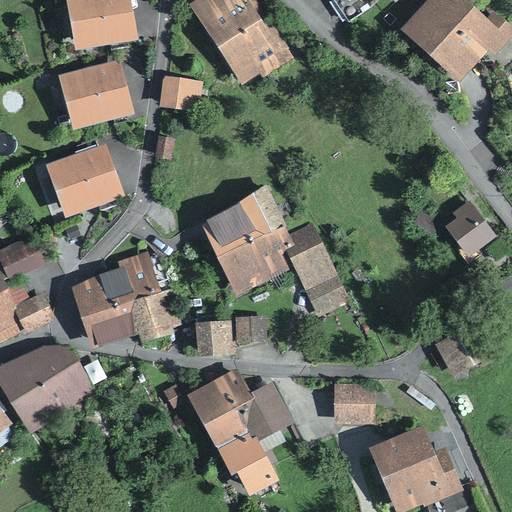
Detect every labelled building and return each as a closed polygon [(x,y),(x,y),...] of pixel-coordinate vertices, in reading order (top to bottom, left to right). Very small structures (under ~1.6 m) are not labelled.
[(111,51),(131,47),(123,0),(80,0),(75,1),(82,43),(109,39),(111,51)] [(208,0),(198,7),(222,45),(223,45),(265,17),(254,0),(208,0)] [(333,0),(349,22),(378,2),(376,0),(333,0)] [(494,35),(501,42),(510,33),(494,19),(487,27),(457,0),(436,0),(433,4),(428,0),(415,15),(419,19),(410,29),(459,74),(494,35)] [(265,72),(291,55),(265,17),(223,45),(222,45),(243,78),(261,66),(265,72)] [(114,126),(128,122),(114,68),(68,81),(79,122),(111,114),(114,126)] [(168,82),(165,105),(197,109),(199,86),(168,82)] [(171,144),(159,142),(157,154),(168,156),(171,144)] [(100,211),(119,204),(101,153),(56,169),(70,209),(96,200),(100,211)] [(226,254),(283,227),(289,224),(279,204),(273,207),(264,188),(243,206),(241,204),(211,222),(226,254)] [(450,229),(468,253),(492,235),(469,204),(458,212),(463,218),(450,229)] [(311,228),(289,239),(283,227),(226,254),(243,288),(300,261),(322,310),(345,299),(311,228)] [(38,263),(31,247),(11,255),(19,272),(38,263)] [(0,292),(2,291),(1,289),(12,283),(9,276),(19,272),(11,255),(1,260),(0,257),(0,292)] [(82,291),(89,316),(157,294),(143,257),(133,261),(135,267),(103,278),(105,284),(82,291)] [(0,292),(0,332),(23,321),(18,310),(36,301),(34,297),(28,300),(19,280),(12,283),(1,289),(2,291),(0,292)] [(180,322),(170,290),(157,294),(89,316),(98,339),(139,326),(144,341),(168,333),(166,327),(180,322)] [(23,321),(27,330),(51,317),(42,298),(36,301),(18,310),(23,321)] [(482,364),(492,358),(468,319),(439,341),(443,348),(434,353),(443,369),(452,364),(455,370),(478,357),(482,364)] [(197,325),(199,351),(233,349),(231,322),(197,325)] [(75,400),(79,408),(98,398),(88,380),(86,382),(69,350),(40,358),(28,366),(23,358),(0,368),(0,369),(34,424),(75,400)] [(213,389),(196,398),(214,432),(239,419),(233,405),(250,396),(238,375),(223,382),(220,378),(210,383),(213,389)] [(285,418),(268,386),(250,396),(233,405),(239,419),(241,417),(251,436),(285,418)] [(339,388),(339,420),(370,420),(371,388),(339,388)] [(87,420),(99,439),(116,428),(105,410),(87,420)] [(252,489),(273,479),(251,436),(241,417),(239,419),(214,432),(236,473),(242,470),(252,489)] [(422,494),(429,511),(480,511),(469,483),(457,488),(449,468),(440,472),(435,458),(429,460),(419,437),(383,453),(403,502),(422,494)]
